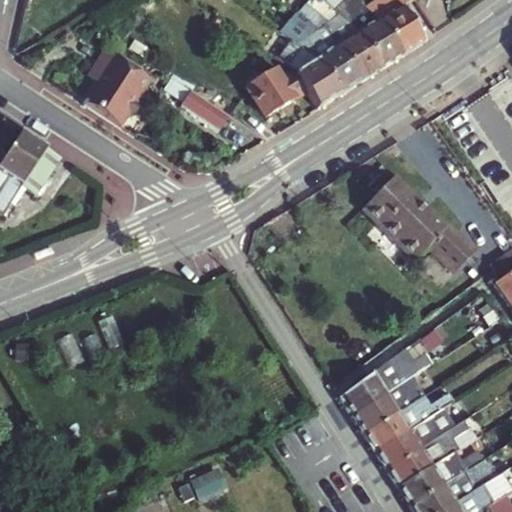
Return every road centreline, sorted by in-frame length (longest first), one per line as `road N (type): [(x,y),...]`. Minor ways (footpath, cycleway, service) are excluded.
road 1 (residential): [(393,511),(213,228)]
road 2 (secondary): [(511,17),(323,142)]
road 3 (residential): [(0,84),(188,209)]
road 4 (secondary): [(46,285),(213,228)]
road 5 (secondary): [(188,209),(46,285)]
road 6 (secondary): [(323,142),(188,209)]
road 7 (secondary): [(213,228),(323,142)]
